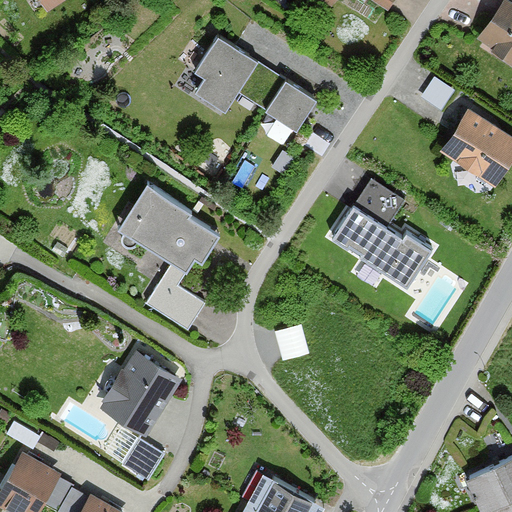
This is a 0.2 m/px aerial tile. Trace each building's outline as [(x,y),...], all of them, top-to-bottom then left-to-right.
[(62,0),(36,0),(44,11),(62,0)] [(338,0),(318,0),(332,9),(338,0)] [(395,0),(366,0),(388,12),(395,0)] [(511,66),(511,2),(509,0),(505,0),(477,42),(511,66)] [(220,38),(196,74),(207,81),(198,94),(228,114),(261,64),(220,38)] [(453,92),(433,79),(419,99),(439,113),(453,92)] [(319,102),(288,81),(267,112),(298,133),(319,102)] [(511,166),(511,136),(470,111),(442,155),(498,189),(511,166)] [(406,202),(372,179),(331,240),(409,292),(436,251),(411,234),(406,241),(388,229),(406,202)] [(197,215),(150,185),(120,231),(173,265),(146,305),(187,332),(204,305),(178,288),(187,274),(190,276),(198,264),(204,267),(224,237),(194,218),(197,215)] [(310,357),(302,325),(273,332),(281,364),(310,357)] [(181,382),(135,353),(101,407),(148,436),(181,382)] [(163,456),(136,439),(120,466),(146,482),(163,456)] [(52,511),(54,511),(69,486),(59,481),(62,476),(22,455),(0,494),(0,507),(9,511),(42,511),(45,508),(52,511)] [(511,511),(511,461),(469,479),(482,511),(511,511)] [(325,511),(327,509),(266,475),(244,511),(325,511)] [(121,511),(91,495),(89,499),(72,489),(59,511),(121,511)]
